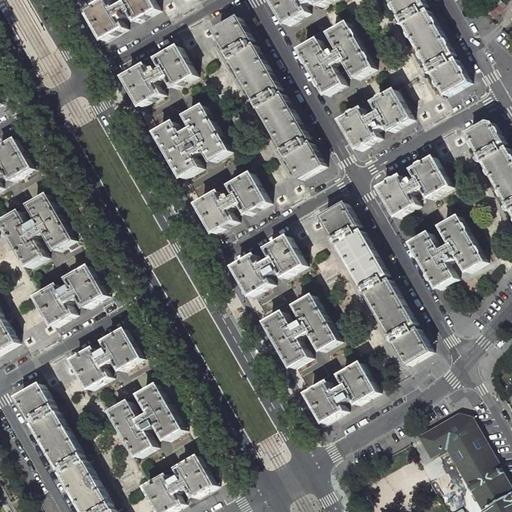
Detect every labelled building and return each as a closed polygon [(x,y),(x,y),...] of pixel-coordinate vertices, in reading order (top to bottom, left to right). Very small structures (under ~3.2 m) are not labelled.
[(124,33),(130,30),(126,23),(133,19),(131,15),(135,13),(130,5),(127,0),(125,0),(116,5),(113,0),(92,13),(109,42),(118,37),(117,34),(123,31),(124,33)] [(127,0),(130,5),(135,13),(141,24),(147,21),(145,18),(151,14),(153,17),(162,11),(155,0),(127,0)] [(275,0),(291,26),(312,14),(308,7),(315,3),(313,0),(275,0)] [(444,81),(448,88),(446,89),(450,97),(474,84),(469,76),(466,77),(463,71),(465,69),(460,61),(455,64),(453,60),(458,57),(453,48),(450,49),(447,43),(449,41),(441,27),(438,28),(435,22),(437,20),(432,12),(427,15),(424,10),(430,7),(425,0),(422,0),(394,0),(398,6),(400,5),(404,11),(401,12),(405,19),(403,20),(402,22),(405,27),(407,27),(409,26),(414,34),(416,32),(420,39),(417,40),(426,55),(428,53),(432,60),(429,61),(433,68),(431,69),(430,72),(433,76),(435,76),(437,75),(442,83),(444,81)] [(243,67),(247,73),(244,75),(253,89),(255,88),(259,94),(257,96),(260,102),(257,104),(257,106),(259,109),(260,111),(262,111),(263,111),(264,109),(269,117),(272,116),(275,122),(273,123),(281,138),(284,137),(288,143),(285,145),(288,151),(286,152),(286,155),(288,159),(290,160),(293,158),(297,166),(300,164),(304,171),(301,172),(306,180),(329,167),(324,159),(321,160),(318,154),(320,153),(315,144),(313,146),(313,142),(310,141),(313,140),(308,131),(305,133),(302,126),(304,125),(296,110),(293,112),(289,105),(292,104),(287,95),(285,97),(285,93),(282,92),(285,91),(280,82),(277,84),(273,77),(276,76),(267,61),(265,63),(261,56),(264,55),(259,46),(257,47),(257,44),(254,43),(256,42),(252,33),(249,35),(245,29),(248,27),(243,19),(220,33),(224,41),(227,39),(231,45),(228,47),(232,53),(229,55),(229,56),(231,60),(232,62),(233,62),(234,62),(236,60),(241,68),(243,67)] [(360,81),(378,70),(374,62),(371,64),(367,57),(370,55),(361,39),(358,41),(354,34),(357,32),(352,25),(334,35),(345,54),(350,62),(353,68),(360,81)] [(305,52),(331,97),(349,87),(342,74),(353,68),(350,62),(345,54),(341,56),(339,52),(332,56),(323,41),(305,52)] [(175,56),(169,60),(168,57),(162,61),(168,71),(173,79),(176,84),(179,90),(184,87),(183,84),(189,81),(191,83),(200,77),(184,48),(174,54),(175,56)] [(147,73),(141,76),(140,74),(130,79),(147,109),(168,96),(165,91),(176,84),(173,79),(168,71),(164,73),(162,70),(158,71),(155,74),(151,67),(145,70),(147,73)] [(417,121),(400,91),(390,97),(391,100),(385,103),(384,101),(378,104),(381,108),(384,114),(389,123),(395,133),(401,130),(399,127),(405,124),(407,126),(417,121)] [(217,163),(235,153),(230,145),(228,147),(224,140),(226,138),(217,122),(214,124),(210,117),(213,115),(208,107),(190,118),(198,130),(210,151),(217,163)] [(346,122),(362,150),(364,151),(373,146),(371,143),(377,140),(379,143),(384,139),(380,132),(387,128),(385,125),(389,123),(384,114),(381,108),(370,114),(368,110),(346,122)] [(506,152),(503,147),(509,144),(504,136),(501,137),(498,131),(500,130),(497,125),(492,123),(472,135),(477,143),(479,142),(483,148),(480,149),(484,156),(482,157),(481,161),(483,164),(485,165),(488,163),(493,171),(495,169),(499,176),(496,177),(505,192),(507,191),(511,197),(508,198),(511,204),(510,206),(509,209),(511,212),(511,150),(511,149),(506,152)] [(161,134),(188,180),(206,170),(199,157),(203,155),(203,156),(207,154),(207,153),(210,151),(198,130),(187,137),(180,124),(161,134)] [(39,170),(22,141),(12,147),(14,149),(8,153),(6,150),(1,153),(7,164),(0,168),(0,177),(1,178),(5,185),(15,179),(18,183),(39,170)] [(423,182),(428,190),(431,195),(434,200),(439,197),(438,195),(444,191),(446,194),(455,188),(438,159),(429,164),(430,167),(424,170),(423,168),(417,171),(423,182)] [(241,198),(249,211),(252,217),(258,213),(256,211),(262,207),(264,210),(273,204),(257,175),(247,181),(248,183),(242,187),(241,184),(235,187),(241,198)] [(417,210),(423,207),(420,201),(431,195),(428,190),(423,182),(420,184),(417,180),(410,184),(406,177),(401,181),(402,183),(396,187),(395,184),(385,190),(402,219),(411,213),(410,211),(416,207),(417,210)] [(203,206),(220,235),(230,229),(228,227),(234,223),(236,226),(241,223),(238,217),(249,211),(241,198),(237,200),(236,198),(232,198),(229,201),(224,194),(218,197),(220,200),(214,203),(212,200),(203,206)] [(80,242),(54,196),(36,207),(43,219),(32,225),(46,249),(57,243),(62,252),(80,242)] [(391,276),(387,268),(384,269),(380,263),(383,262),(375,247),(372,248),(368,242),(371,241),(366,232),(361,235),(358,231),(363,227),(358,219),(356,221),(352,214),(355,213),(352,207),(350,205),(327,218),(331,226),(334,225),(338,231),(335,233),(339,239),(336,241),(336,242),(339,247),(340,248),(343,246),(348,255),(350,253),(354,259),(351,260),(360,275),(362,274),(366,280),(363,281),(367,288),(364,290),(367,296),(368,296),(371,295),(376,303),(378,301),(382,308),(379,309),(388,324),(390,323),(394,329),(391,330),(395,337),(393,339),(392,340),(395,345),(396,346),(399,344),(404,352),(406,350),(410,357),(408,358),(412,366),(436,353),(431,345),(428,346),(425,340),(427,338),(422,329),(416,332),(414,328),(420,325),(415,317),(412,318),(409,312),(411,311),(403,296),(400,297),(396,291),(399,289),(394,281),(389,284),(386,279),(391,276)] [(32,225),(25,213),(7,223),(11,231),(14,230),(18,237),(15,238),(33,269),(51,259),(46,249),(32,225)] [(472,274),(490,263),(485,255),(483,257),(479,250),(481,248),(472,232),(469,234),(465,227),(468,225),(464,218),(446,228),(454,242),(461,255),(472,274)] [(417,245),(443,291),(461,280),(452,265),(460,261),(458,257),(461,255),(454,242),(443,248),(435,235),(417,245)] [(293,273),(298,270),(300,273),(310,267),(293,238),(283,244),(284,246),(278,250),(277,247),(271,250),(274,254),(277,261),(282,269),(284,273),(288,279),(294,276),(293,273)] [(256,262),(250,266),(249,263),(239,269),(256,298),(266,292),(264,290),(270,286),(272,289),(278,286),(274,279),(284,273),(282,269),(277,261),(274,254),(263,261),(260,256),(255,260),(256,262)] [(112,297),(95,268),(86,274),(87,276),(81,280),(79,277),(74,280),(76,284),(65,290),(69,297),(74,305),(85,299),(91,310),(96,306),(95,304),(101,300),(102,303),(112,297)] [(51,293),(42,299),(58,328),(68,323),(67,320),(73,316),(74,319),(80,316),(74,305),(69,297),(65,290),(63,287),(57,290),(59,292),(53,296),(51,293)] [(289,313),(271,324),(297,369),(315,359),(308,346),(319,340),(326,353),(344,342),(339,335),(337,336),(333,329),(335,328),(326,312),(324,313),(320,306),(322,305),(318,297),(300,307),(311,326),(307,328),(305,324),(297,328),(289,313)] [(0,356),(22,344),(17,336),(15,337),(11,331),(13,329),(9,322),(5,315),(1,308),(0,308),(0,356)] [(10,313),(5,315),(9,322),(14,319),(10,313)] [(139,366),(148,360),(132,331),(122,337),(123,339),(117,343),(116,340),(109,344),(113,350),(103,356),(113,373),(124,367),(127,373),(133,369),(131,367),(137,363),(139,366)] [(88,356),(78,362),(95,391),(104,386),(103,383),(109,379),(110,382),(116,379),(113,373),(103,356),(99,349),(94,353),(95,355),(89,359),(88,356)] [(383,394),(366,365),(356,370),(358,373),(351,376),(350,374),(344,377),(347,381),(336,388),(334,383),(328,386),(330,389),(324,392),(322,390),(312,395),(329,425),(351,412),(347,406),(357,400),(361,406),(367,403),(365,400),(371,397),(373,399),(383,394)] [(51,393),(46,385),(22,399),(27,407),(30,405),(33,412),(31,413),(36,422),(37,421),(39,426),(38,426),(43,435),(46,433),(49,440),(47,441),(55,456),(58,454),(62,461),(59,462),(64,470),(65,470),(68,475),(67,475),(71,484),(74,482),(78,488),(75,490),(84,505),(86,503),(90,509),(87,511),(119,511),(115,505),(111,497),(108,499),(104,493),(107,491),(99,476),(96,478),(92,472),(95,470),(91,463),(87,456),(82,449),(80,450),(76,444),(79,442),(70,428),(68,429),(64,423),(67,421),(62,414),(58,407),(54,400),(52,401),(48,395),(51,393)] [(190,432),(163,386),(145,396),(152,409),(141,415),(152,433),(163,427),(171,442),(190,432)] [(134,403),(116,413),(121,421),(123,419),(127,426),(125,428),(134,444),(137,442),(141,449),(138,451),(142,459),(161,448),(152,433),(141,415),(134,403)] [(63,405),(58,407),(62,414),(67,411),(63,405)] [(511,511),(511,485),(474,419),(462,416),(446,424),(444,438),(486,511),(511,511)] [(91,454),(87,456),(91,463),(95,460),(91,454)] [(221,487),(204,458),(183,470),(187,476),(176,483),(186,500),(197,494),(200,499),(205,496),(204,493),(210,490),(211,493),(221,487)] [(432,480),(442,476),(435,461),(425,465),(432,480)] [(161,483),(151,488),(164,511),(177,511),(176,510),(182,506),(183,509),(189,505),(186,500),(176,483),(172,476),(167,479),(168,482),(162,485),(161,483)] [(119,502),(115,505),(119,511),(123,509),(119,502)]
